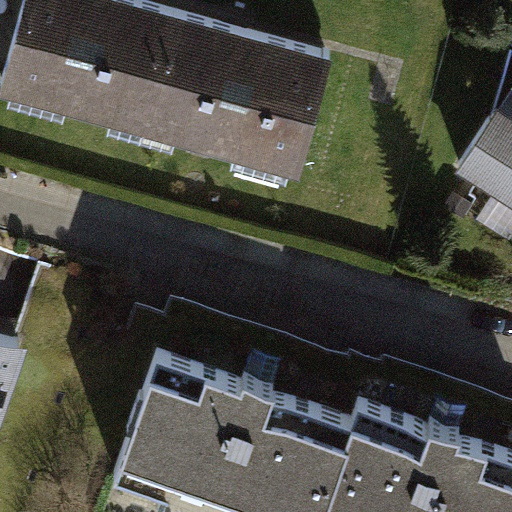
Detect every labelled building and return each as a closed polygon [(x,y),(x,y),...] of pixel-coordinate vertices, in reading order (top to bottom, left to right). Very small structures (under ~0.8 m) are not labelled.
[(22,0),(0,81),(0,88),(294,170),(330,45),(245,21),(170,0),(22,0)] [(511,84),(465,150),(511,182),(511,84)] [(0,419),(36,334),(0,319),(0,419)] [(261,388),(166,354),(119,485),(194,511),(326,511),(332,496),(358,423),(261,388)] [(376,511),(511,511),(511,446),(468,430),(368,395),(358,423),(332,496),(376,511)]
